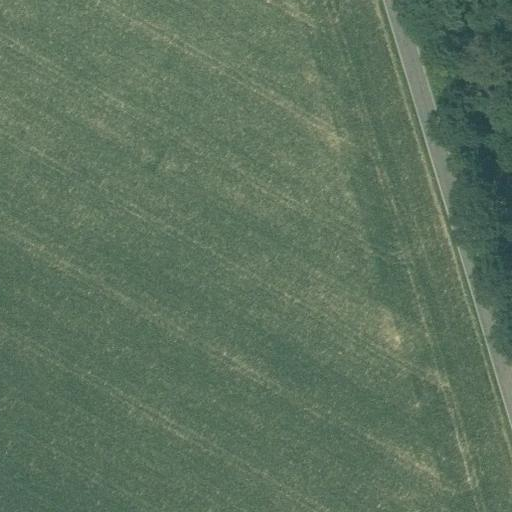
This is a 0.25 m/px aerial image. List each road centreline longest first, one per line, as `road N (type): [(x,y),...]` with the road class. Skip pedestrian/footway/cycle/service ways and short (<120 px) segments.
road 1 (tertiary): [(511,388),(393,0)]
road 2 (unknown): [(496,153),(471,0)]
